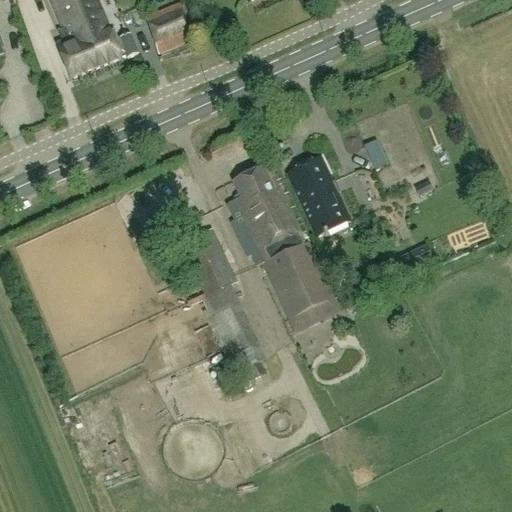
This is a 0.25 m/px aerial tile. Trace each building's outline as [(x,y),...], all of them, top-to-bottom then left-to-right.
[(63,45),(55,48),(69,84),(122,63),(107,27),(106,27),(95,0),(49,0),(63,31),(58,33),(63,45)] [(184,4),(146,20),(161,57),(198,41),(184,4)] [(130,37),(119,41),(127,61),(138,56),(130,37)] [(288,176),(316,240),(350,224),(322,161),(288,176)] [(306,246),(298,229),(281,191),(275,194),(265,171),(234,185),(239,197),(235,200),(264,265),(306,246)] [(415,190),(419,199),(433,192),(429,183),(415,190)] [(213,233),(180,247),(206,302),(238,286),(213,233)] [(306,246),(264,265),(266,270),(264,271),(287,323),(333,302),(308,245),(306,246)] [(398,260),(405,277),(434,265),(426,248),(398,260)] [(236,310),(207,323),(226,363),(239,357),(246,373),(263,366),(236,310)] [(324,335),(300,344),(313,379),(337,370),(324,335)]
